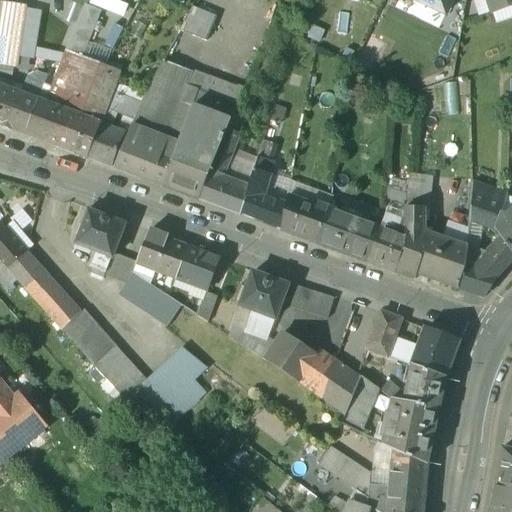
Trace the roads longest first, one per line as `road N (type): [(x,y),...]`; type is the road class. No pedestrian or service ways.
road 1 (tertiary): [(0,159),(498,331)]
road 2 (tertiary): [(498,331),(480,375),(454,511)]
